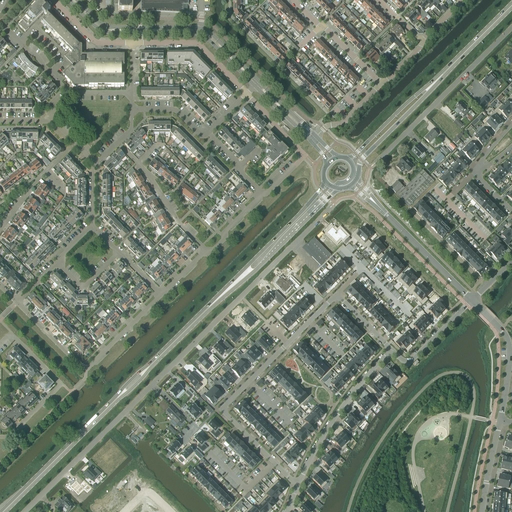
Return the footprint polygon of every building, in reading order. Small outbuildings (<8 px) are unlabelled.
[(41,22),(68,50),(69,51),(64,56),(75,67),(74,68),(71,66),(63,75),(74,86),(75,86),(124,87),(124,74),(121,74),(121,65),(124,65),(124,53),(87,53),(84,53),(84,49),(81,49),(81,46),(80,45),(48,12),(50,11),(49,9),(43,4),(44,3),(41,0),(38,0),(35,4),(36,5),(28,12),(29,13),(21,21),(22,22),(19,26),(25,32),(44,14),(46,17),(41,22)] [(116,0),(117,0),(115,0),(115,2),(115,5),(118,5),(118,11),(132,11),(132,0),(116,0)] [(140,0),(141,12),(148,12),(165,12),(181,13),(189,14),(187,14),(187,10),(185,10),(185,5),(188,5),(188,0),(140,0)] [(276,0),(272,5),(270,7),(273,10),(281,2),(279,0),(276,0)] [(423,0),(422,1),(428,8),(430,10),(430,9),(434,6),(436,8),(438,5),(432,0),(430,0),(430,1),(429,0),(423,0)] [(324,10),(330,5),(326,1),(321,6),(324,10)] [(365,10),(371,4),(367,1),(361,7),(365,10)] [(402,1),(397,7),(400,10),(406,5),(402,1)] [(420,3),(417,5),(421,9),(420,11),(426,17),(428,15),(425,11),(428,8),(422,1),(420,4),(420,3)] [(281,2),(273,10),(277,14),(279,12),(285,6),(281,2)] [(368,14),(374,8),(371,4),(365,10),(368,14)] [(242,5),(234,5),(234,11),(235,14),(242,11),(242,6),(242,5)] [(330,5),(324,10),(328,14),(331,12),(332,12),(334,10),(333,9),(334,8),(330,5)] [(285,6),(279,12),(283,15),(283,16),(289,9),(285,6)] [(372,18),(378,12),(374,8),(368,14),(372,18)] [(289,9),(283,16),(286,19),(292,13),(289,9)] [(412,11),(410,13),(416,20),(420,16),(424,19),(426,17),(420,11),(418,12),(414,9),(412,11)] [(242,11),(235,14),(236,17),(240,21),(242,20),(243,21),(249,15),(245,12),(244,13),(242,11)] [(380,12),(379,13),(378,12),(372,18),(370,19),(374,23),(382,15),(383,16),(383,15),(385,14),(383,12),(381,13),(380,12)] [(286,19),(283,22),(286,24),(287,24),(288,25),(296,17),(292,13),(286,19)] [(329,20),(333,24),(341,17),(337,13),(335,15),(334,14),(331,17),(332,18),(329,20)] [(408,15),(405,17),(412,24),(414,25),(418,21),(416,20),(410,13),(408,15)] [(384,16),(383,15),(383,16),(382,15),(374,23),(377,27),(385,19),(383,17),(384,16)] [(248,21),(244,25),(248,29),(256,21),(252,17),(248,21)] [(296,17),(288,25),(292,28),(300,20),(296,17)] [(341,17),(333,24),(337,28),(343,22),(345,21),(341,17)] [(385,19),(377,27),(382,31),(384,29),(383,29),(389,23),(385,19)] [(300,20),(292,28),(296,31),(297,30),(303,24),(300,20)] [(256,21),(248,29),(252,33),(258,27),(255,24),(256,22),(255,21),(256,21)] [(343,22),(337,28),(341,32),(347,26),(343,22)] [(303,24),(297,30),(301,34),(307,28),(303,24)] [(347,26),(341,32),(345,36),(353,28),(349,24),(347,26)] [(258,27),(252,33),(255,36),(263,29),(259,25),(258,26),(258,27)] [(403,32),(397,26),(392,31),(398,37),(403,32)] [(349,40),(356,32),(353,28),(345,36),(349,40)] [(263,29),(255,36),(259,40),(266,34),(267,33),(265,32),(264,32),(262,30),(263,29)] [(353,43),(360,36),(356,32),(349,40),(353,43)] [(266,34),(259,40),(263,44),(269,38),(266,34)] [(382,42),(389,48),(394,43),(401,50),(404,48),(394,38),(392,39),(388,35),(385,37),(386,38),(382,42)] [(356,47),(362,42),(364,39),(360,36),(353,43),(356,47)] [(269,38),(263,44),(267,48),(275,40),(273,38),(271,40),(269,38)] [(275,40),(267,48),(271,52),(279,44),(275,40)] [(319,40),(313,46),(317,50),(323,44),(319,40)] [(362,42),(356,47),(360,51),(366,46),(362,42)] [(384,54),(389,48),(382,42),(379,45),(378,45),(375,47),(380,52),(378,53),(385,60),(389,63),(391,61),(384,54)] [(279,44),(271,52),(275,56),(283,48),(279,44)] [(323,44),(317,50),(320,54),(326,48),(323,44)] [(283,48),(275,56),(279,60),(287,51),(283,48)] [(326,48),(320,54),(324,57),(330,51),(326,48)] [(287,51),(279,60),(282,63),(283,63),(291,55),(292,53),(288,49),(287,51)] [(385,60),(378,53),(377,55),(372,50),(367,55),(374,63),(378,59),(382,63),(385,60)] [(330,51),(324,57),(328,61),(334,55),(330,51)] [(178,64),(188,64),(193,52),(184,52),(184,53),(178,53),(178,64)] [(196,71),(203,64),(199,59),(200,59),(193,52),(188,64),(196,71)] [(178,64),(178,53),(167,53),(167,64),(178,64)] [(35,74),(38,69),(35,68),(33,66),(30,64),(28,62),(30,61),(29,59),(28,58),(26,59),(25,57),(23,55),(18,57),(19,58),(14,63),(18,67),(18,66),(20,68),(20,69),(20,70),(21,71),(22,72),(23,72),(24,73),(24,72),(26,74),(26,75),(30,78),(34,74),(35,74)] [(334,55),(328,61),(331,65),(337,58),(334,55)] [(337,58),(331,65),(335,68),(341,62),(337,58)] [(293,62),(287,68),(291,71),(298,64),(293,59),(292,60),(293,62)] [(335,68),(333,70),(336,74),(338,72),(345,66),(341,62),(335,68)] [(196,71),(203,79),(211,71),(203,64),(196,71)] [(298,64),(291,71),(295,75),(301,69),(302,68),(298,64)] [(345,66),(338,72),(342,75),(348,69),(345,66)] [(301,69),(295,75),(298,79),(304,73),(301,69)] [(348,69),(342,75),(346,79),(352,73),(348,69)] [(304,73),(298,79),(302,83),(310,76),(310,75),(307,72),(305,73),(304,73)] [(346,79),(344,81),(348,84),(349,83),(355,77),(352,73),(346,79)] [(490,89),(492,91),(495,87),(494,85),(498,80),(491,73),(490,74),(488,76),(485,78),(486,79),(483,82),(481,83),(482,84),(481,85),(485,88),(486,87),(488,90),(490,89)] [(206,78),(207,79),(207,80),(211,84),(217,78),(213,74),(211,76),(210,74),(206,78)] [(303,83),(302,84),(304,86),(305,86),(306,87),(312,81),(313,79),(310,76),(302,83),(303,83)] [(187,77),(185,79),(191,85),(193,83),(187,77)] [(355,77),(349,83),(353,86),(359,80),(355,77)] [(217,78),(211,84),(209,86),(212,90),(215,88),(221,81),(217,78)] [(221,81),(215,88),(218,92),(225,85),(221,81)] [(312,81),(306,87),(310,91),(316,85),(312,81)] [(46,86),(53,93),(57,89),(53,85),(54,85),(52,83),(51,83),(50,82),(46,86)] [(316,85),(310,91),(314,95),(320,89),(321,87),(318,83),(316,85)] [(173,85),(173,89),(173,97),(180,97),(182,99),(187,92),(186,93),(183,90),(179,90),(179,85),(173,85)] [(222,95),(229,89),(225,85),(218,92),(222,95)] [(49,97),(53,93),(46,86),(43,90),(49,97)] [(229,89),(222,95),(226,99),(233,93),(229,89)] [(320,89),(314,95),(318,98),(324,92),(320,89)] [(45,101),(49,97),(43,90),(39,94),(45,101)] [(187,92),(182,99),(185,102),(191,96),(187,92)] [(324,92),(318,98),(321,102),(327,96),(324,92)] [(41,105),(45,101),(39,94),(35,98),(41,105)] [(327,96),(321,102),(325,106),(333,98),(329,94),(327,96)] [(189,106),(195,100),(191,96),(185,102),(189,106)] [(476,106),(475,106),(481,112),(491,103),(485,97),(476,106)] [(333,98),(325,106),(329,110),(337,102),(333,98)] [(507,102),(503,106),(511,114),(511,113),(511,106),(511,105),(511,103),(511,101),(509,99),(506,101),(507,102)] [(193,110),(198,104),(195,100),(189,106),(193,110)] [(461,103),(456,108),(462,114),(464,116),(469,111),(467,109),(461,103)] [(197,113),(202,108),(198,104),(193,110),(197,113)] [(499,109),(496,111),(500,115),(502,114),(507,118),(511,114),(503,106),(499,110),(499,109)] [(243,118),(250,111),(246,107),(240,112),(238,113),(241,116),(242,115),(243,117),(243,118)] [(200,117),(206,112),(202,108),(197,113),(200,117)] [(245,123),(254,114),(250,111),(243,118),(245,120),(246,119),(247,121),(245,123)] [(496,111),(489,118),(490,119),(499,128),(503,124),(498,118),(500,115),(496,111)] [(206,112),(200,117),(204,121),(210,116),(206,112)] [(251,125),(258,118),(254,114),(245,123),(249,126),(250,125),(251,125)] [(254,129),(261,122),(258,118),(251,125),(253,128),(253,127),(255,128),(254,129)] [(490,119),(484,125),(488,129),(490,127),(495,132),(499,128),(490,119)] [(261,136),(265,131),(263,129),(266,126),(261,122),(254,129),(257,131),(259,132),(258,133),(261,136)] [(145,130),(148,133),(148,132),(148,131),(154,131),(154,123),(148,123),(148,126),(148,129),(146,129),(145,130)] [(170,126),(170,123),(164,123),(164,133),(170,133),(174,130),(172,128),(170,128),(170,126)] [(482,128),(478,133),(479,133),(487,141),(491,137),(486,132),(488,129),(484,125),(481,128),(482,128)] [(140,129),(136,133),(142,139),(148,133),(145,130),(146,129),(148,129),(148,126),(146,126),(144,127),(143,127),(141,128),(140,129)] [(174,130),(170,133),(174,137),(180,131),(178,129),(177,128),(175,127),(174,127),(172,126),(170,126),(170,128),(172,128),(174,130)] [(222,139),(228,132),(224,128),(218,135),(222,139)] [(428,135),(425,138),(430,143),(431,142),(432,143),(436,140),(434,139),(438,135),(433,130),(428,135)] [(179,141),(184,136),(180,131),(174,137),(179,141)] [(11,140),(16,140),(16,132),(11,132),(11,133),(7,133),(9,139),(11,139),(11,140)] [(39,139),(42,133),(38,133),(38,132),(32,132),(32,140),(38,140),(38,139),(39,139)] [(226,143),(232,136),(228,132),(222,139),(226,143)] [(278,143),(278,142),(269,132),(268,133),(263,138),(262,139),(268,145),(268,150),(266,150),(266,153),(268,153),(267,158),(262,163),(269,170),(278,160),(280,157),(281,158),(288,151),(281,144),(280,145),(278,143)] [(9,140),(9,139),(7,133),(4,136),(2,134),(0,135),(0,140),(4,145),(6,146),(9,143),(8,141),(9,140)] [(43,145),(49,139),(46,135),(45,136),(42,133),(39,139),(40,140),(39,141),(43,145)] [(144,141),(142,139),(136,133),(132,137),(140,145),(144,141)] [(474,137),(471,139),(476,143),(478,141),(483,146),(487,141),(479,133),(475,138),(474,137)] [(183,145),(189,140),(184,136),(179,141),(183,145)] [(229,146),(236,140),(232,136),(226,143),(229,146)] [(136,149),(140,145),(132,137),(128,141),(136,149)] [(49,139),(43,145),(47,149),(53,142),(49,139)] [(471,139),(465,146),(466,147),(466,148),(474,156),(479,151),(474,146),(476,143),(471,139)] [(187,150),(193,144),(189,140),(183,145),(187,150)] [(239,144),(236,140),(229,146),(233,150),(239,144)] [(136,149),(128,141),(124,145),(131,151),(130,152),(131,153),(132,153),(133,153),(136,150),(136,149)] [(53,142),(47,149),(51,152),(57,146),(53,142)] [(239,144),(233,150),(235,152),(234,153),(239,158),(241,156),(238,153),(241,150),(243,148),(245,146),(244,145),(244,144),(243,143),(243,144),(241,142),(239,144)] [(191,154),(197,148),(193,144),(187,150),(191,154)] [(53,157),(55,156),(61,150),(57,146),(51,152),(53,155),(52,156),(53,157)] [(412,151),(419,158),(425,152),(418,146),(412,151)] [(443,147),(440,150),(445,156),(448,153),(443,147)] [(195,158),(201,152),(197,148),(191,154),(195,158)] [(462,151),(459,153),(463,157),(465,155),(470,160),(474,156),(466,148),(462,152),(462,151)] [(115,154),(121,161),(125,157),(119,150),(115,154)] [(201,152),(195,158),(199,162),(205,156),(201,152)] [(438,164),(445,157),(440,153),(433,160),(438,164)] [(460,158),(455,162),(464,171),(468,166),(461,159),(463,157),(459,153),(457,155),(460,158)] [(121,161),(115,154),(111,158),(118,165),(122,162),(121,161)] [(153,170),(159,162),(161,160),(156,156),(154,159),(148,167),(153,170)] [(58,163),(59,164),(63,168),(71,160),(67,157),(61,162),(60,161),(58,163)] [(204,162),(202,164),(207,169),(214,161),(210,157),(204,163),(204,162)] [(114,169),(118,165),(111,158),(107,162),(113,168),(114,169)] [(400,163),(396,167),(402,173),(405,169),(408,172),(414,167),(405,158),(399,163),(400,163)] [(31,163),(37,171),(41,168),(41,167),(44,165),(38,159),(36,160),(35,159),(31,163)] [(71,160),(63,168),(67,172),(75,164),(71,160)] [(214,161),(207,169),(206,169),(210,173),(218,165),(214,161)] [(109,171),(113,168),(107,162),(103,166),(105,168),(106,168),(107,170),(106,172),(106,173),(110,173),(109,171)] [(157,174),(163,166),(159,162),(153,170),(157,174)] [(455,162),(451,167),(460,175),(464,171),(455,162)] [(511,167),(507,162),(503,166),(502,166),(510,173),(511,170),(511,167)] [(25,164),(31,172),(31,173),(32,175),(37,171),(31,163),(27,166),(25,164)] [(27,176),(31,173),(31,172),(25,164),(20,167),(27,176)] [(71,176),(79,168),(75,164),(67,172),(71,176)] [(214,177),(222,169),(218,165),(210,173),(214,177)] [(161,177),(168,169),(163,166),(157,174),(161,177)] [(505,178),(510,173),(502,166),(498,170),(505,178)] [(16,170),(22,179),(27,176),(20,167),(16,170)] [(451,167),(447,171),(455,179),(460,175),(451,167)] [(78,178),(84,176),(82,173),(82,172),(79,168),(71,176),(72,174),(76,178),(77,177),(78,178)] [(102,174),(102,176),(102,182),(112,182),(112,176),(110,176),(110,173),(106,173),(106,172),(107,170),(106,168),(105,168),(104,170),(103,171),(103,173),(102,174)] [(165,181),(172,173),(168,169),(161,177),(165,181)] [(222,169),(214,177),(218,181),(226,173),(222,169)] [(18,182),(22,179),(16,170),(12,174),(18,182)] [(395,194),(409,207),(434,182),(423,170),(404,188),(397,181),(390,188),(396,194),(395,194)] [(505,178),(498,170),(494,174),(501,182),(505,178)] [(128,175),(129,178),(130,177),(133,182),(130,183),(141,177),(138,172),(136,173),(134,171),(128,175)] [(447,171),(443,175),(451,183),(455,179),(447,171)] [(170,184),(176,176),(172,173),(165,181),(170,184)] [(7,177),(14,185),(18,182),(12,174),(7,177)] [(176,176),(170,184),(174,188),(180,180),(181,181),(183,178),(180,176),(177,174),(176,176)] [(493,183),(497,186),(501,182),(494,174),(488,180),(491,183),(492,181),(493,182),(493,183)] [(443,175),(438,179),(443,184),(442,184),(443,185),(443,184),(446,188),(451,183),(443,175)] [(77,185),(86,185),(86,180),(84,180),(84,176),(78,178),(78,180),(77,180),(77,185)] [(3,180),(9,189),(14,185),(7,177),(3,180)] [(141,177),(130,183),(133,188),(135,187),(136,190),(143,185),(142,183),(144,182),(141,177)] [(0,187),(3,192),(4,191),(5,192),(9,189),(3,180),(0,182),(0,187)] [(187,187),(189,184),(184,180),(182,182),(183,183),(176,191),(181,194),(187,187)] [(235,188),(242,195),(244,193),(245,194),(249,189),(240,180),(238,183),(239,184),(235,188)] [(468,196),(476,188),(470,182),(468,184),(469,186),(468,187),(468,186),(467,187),(468,187),(463,191),(468,196)] [(37,189),(46,196),(49,192),(51,194),(54,190),(46,184),(44,187),(42,185),(40,187),(39,187),(37,189)] [(185,198),(191,190),(193,188),(189,184),(187,187),(181,194),(185,198)] [(140,197),(150,191),(146,186),(145,188),(143,185),(136,190),(138,192),(137,192),(140,197)] [(240,197),(242,195),(235,188),(231,192),(230,191),(227,193),(236,202),(241,198),(240,197)] [(468,196),(472,200),(480,192),(476,188),(468,196)] [(43,199),(46,196),(37,189),(35,192),(36,193),(34,195),(37,197),(35,199),(43,205),(45,201),(43,199)] [(189,201),(197,191),(196,193),(191,190),(185,198),(189,201)] [(145,204),(152,200),(151,197),(153,196),(150,191),(140,197),(139,198),(142,203),(144,202),(145,204)] [(197,191),(189,201),(194,205),(197,201),(198,202),(204,196),(197,191)] [(472,200),(476,204),(484,196),(480,192),(472,200)] [(232,206),(236,202),(227,193),(225,196),(226,197),(222,201),(229,207),(231,205),(232,206)] [(133,202),(129,195),(124,198),(124,199),(124,207),(133,202)] [(476,204),(480,209),(489,200),(484,196),(476,204)] [(40,208),(43,205),(35,199),(33,201),(31,199),(29,201),(28,201),(26,204),(35,210),(38,206),(40,208)] [(148,212),(151,210),(158,206),(155,201),(153,202),(152,200),(145,204),(146,205),(145,206),(146,207),(145,207),(148,212)] [(480,209),(485,213),(493,204),(489,200),(480,209)] [(86,207),(86,201),(77,201),(77,207),(78,207),(78,208),(84,211),(84,207),(86,207)] [(227,209),(229,207),(222,201),(219,205),(217,203),(215,206),(224,215),(228,210),(227,209)] [(421,201),(414,209),(418,213),(426,205),(421,201)] [(104,216),(105,217),(107,215),(106,213),(105,212),(110,212),(110,203),(102,203),(102,209),(102,211),(103,213),(103,214),(104,216)] [(32,214),(35,210),(26,204),(24,206),(25,207),(23,209),(26,211),(24,213),(32,219),(34,216),(32,214)] [(485,213),(489,217),(497,209),(493,204),(485,213)] [(426,205),(418,213),(422,217),(430,210),(426,206),(426,205)] [(154,218),(161,214),(160,212),(161,210),(158,206),(151,210),(153,215),(154,218)] [(219,219),(224,215),(215,206),(212,208),(214,210),(210,213),(216,220),(218,218),(219,219)] [(81,214),(84,211),(78,208),(73,213),(79,220),(83,216),(81,214)] [(490,216),(494,220),(493,221),(501,213),(497,209),(489,217),(490,216)] [(430,210),(422,217),(427,221),(434,214),(430,210)] [(134,211),(129,214),(135,220),(138,218),(134,211)] [(107,223),(113,218),(115,216),(111,212),(110,213),(110,212),(105,212),(106,213),(107,215),(105,217),(103,219),(107,223)] [(29,223),(32,219),(24,213),(22,215),(20,213),(18,216),(18,215),(15,218),(24,224),(27,221),(29,223)] [(69,217),(75,224),(79,220),(73,213),(69,217)] [(214,222),(216,220),(210,213),(206,217),(205,216),(202,219),(211,228),(215,223),(214,222)] [(493,221),(498,226),(502,222),(502,221),(506,218),(501,213),(493,221)] [(156,225),(158,226),(160,225),(167,220),(164,215),(162,216),(161,214),(154,218),(156,221),(155,221),(155,223),(156,225)] [(434,214),(427,221),(431,225),(430,226),(439,217),(438,218),(434,214)] [(46,219),(43,217),(38,224),(41,226),(46,219)] [(65,221),(71,227),(75,224),(69,217),(65,221)] [(439,217),(430,226),(431,228),(434,231),(443,222),(439,217)] [(21,228),(24,224),(15,218),(13,221),(14,221),(12,223),(15,225),(13,227),(21,233),(23,230),(21,228)] [(111,227),(117,222),(113,218),(107,223),(111,227)] [(115,231),(122,223),(119,219),(117,222),(111,227),(115,231)] [(167,220),(160,225),(162,229),(161,230),(163,232),(170,228),(169,226),(170,225),(167,220)] [(61,225),(67,231),(71,227),(65,221),(61,225)] [(443,222),(434,231),(437,234),(437,233),(439,235),(448,226),(443,222)] [(118,235),(126,227),(122,223),(115,231),(118,235)] [(64,235),(67,231),(61,225),(57,229),(64,235)] [(448,226),(439,235),(443,239),(451,231),(447,227),(448,226)] [(18,237),(21,233),(13,227),(11,230),(9,228),(7,230),(7,229),(5,232),(13,239),(16,235),(18,237)] [(52,231),(60,239),(64,235),(57,229),(56,227),(52,231)] [(126,227),(118,235),(122,239),(123,238),(124,239),(128,234),(128,233),(129,234),(131,232),(126,227)] [(333,228),(328,234),(337,243),(342,239),(344,241),(348,237),(341,230),(338,233),(333,228)] [(358,230),(352,236),(358,242),(368,232),(366,230),(364,228),(360,232),(358,230)] [(56,243),(60,239),(52,231),(48,235),(49,236),(48,237),(51,240),(52,239),(56,243)] [(511,236),(506,231),(501,236),(505,239),(503,241),(507,246),(510,244),(509,243),(511,240),(511,236)] [(4,240),(2,242),(9,249),(13,244),(10,242),(13,239),(5,232),(2,235),(3,236),(1,238),(4,240)] [(368,232),(358,242),(365,249),(367,247),(366,247),(371,243),(369,241),(373,236),(371,234),(369,232),(368,232)] [(456,232),(446,242),(450,246),(460,236),(456,232)] [(172,235),(170,233),(163,239),(165,242),(172,235)] [(184,239),(180,243),(188,252),(192,248),(191,247),(194,244),(184,234),(181,237),(184,239)] [(123,244),(127,248),(135,240),(130,235),(128,238),(129,238),(123,244)] [(460,236),(450,246),(451,246),(454,249),(453,250),(454,250),(464,240),(460,236)] [(28,238),(22,245),(25,247),(31,241),(28,238)] [(308,244),(304,249),(312,257),(321,266),(331,255),(314,238),(308,244)] [(55,248),(49,242),(50,241),(48,239),(43,244),(51,252),(55,248)] [(135,240),(127,248),(131,252),(137,246),(139,244),(135,240)] [(464,240),(454,250),(457,254),(467,245),(463,241),(464,240)] [(499,240),(492,246),(501,255),(505,251),(501,247),(503,245),(499,240)] [(371,243),(366,247),(367,247),(373,254),(381,245),(382,244),(378,241),(377,241),(373,245),(371,243)] [(175,246),(172,248),(181,257),(184,254),(185,255),(188,252),(180,243),(176,247),(175,246)] [(41,249),(47,256),(51,252),(43,244),(39,247),(41,249)] [(381,245),(373,254),(379,260),(384,256),(382,254),(386,249),(381,245)] [(467,245),(457,254),(461,258),(470,249),(470,248),(469,249),(466,246),(467,245)] [(488,251),(486,253),(490,257),(492,255),(497,260),(501,255),(492,246),(491,245),(487,250),(488,251)] [(137,246),(131,252),(135,255),(141,250),(137,246)] [(35,251),(37,253),(43,259),(47,256),(41,249),(39,247),(35,251)] [(141,250),(135,255),(139,260),(143,255),(144,256),(148,252),(143,248),(141,250)] [(177,261),(181,257),(172,248),(170,251),(171,252),(167,256),(174,262),(176,260),(177,261)] [(470,249),(461,258),(462,257),(466,261),(474,252),(470,249)] [(474,252),(466,261),(470,265),(478,256),(474,252)] [(39,263),(43,259),(37,253),(33,257),(39,263)] [(384,257),(380,261),(385,266),(386,264),(393,257),(391,255),(390,253),(389,253),(386,256),(386,255),(384,257)] [(172,264),(174,262),(167,256),(163,260),(162,258),(160,261),(169,270),(173,265),(172,264)] [(478,256),(470,265),(473,268),(481,261),(477,257),(478,256)] [(36,267),(39,263),(33,257),(29,261),(36,267)] [(393,257),(386,264),(390,268),(397,260),(395,258),(395,259),(393,257)] [(36,267),(29,261),(27,259),(23,264),(25,266),(25,265),(32,271),(36,267)] [(340,259),(336,264),(337,264),(345,272),(349,268),(346,266),(346,265),(344,263),(344,264),(340,259)] [(390,268),(388,269),(392,273),(401,265),(399,263),(400,262),(397,260),(390,268)] [(115,265),(121,272),(125,268),(125,269),(128,267),(121,261),(119,263),(119,262),(115,265)] [(164,274),(169,270),(160,261),(157,263),(158,265),(155,268),(161,275),(163,273),(164,274)] [(481,261),(473,268),(477,272),(477,273),(486,264),(485,265),(481,261)] [(336,264),(333,268),(334,269),(341,276),(343,274),(345,273),(344,273),(345,272),(337,264),(336,264)] [(486,264),(477,273),(481,277),(486,272),(487,271),(488,270),(490,268),(486,264)] [(118,275),(121,272),(115,265),(111,269),(113,271),(111,273),(116,278),(119,276),(118,275)] [(401,265),(392,273),(396,278),(400,273),(400,274),(402,272),(405,269),(401,265)] [(7,278),(14,272),(11,268),(9,270),(6,267),(0,272),(0,276),(0,277),(1,277),(3,279),(5,277),(7,278)] [(161,275),(155,268),(153,267),(149,270),(147,268),(144,271),(156,283),(160,278),(159,277),(161,275)] [(330,273),(337,280),(339,278),(341,277),(341,276),(334,269),(330,273)] [(328,271),(324,275),(325,276),(333,284),(337,280),(330,273),(328,271)] [(11,288),(18,280),(15,277),(17,275),(14,272),(7,278),(9,280),(7,282),(9,284),(8,285),(11,288)] [(402,274),(397,279),(403,286),(413,276),(408,272),(404,276),(402,274)] [(54,283),(60,276),(56,273),(55,274),(53,273),(47,278),(50,280),(51,279),(54,283)] [(116,278),(111,273),(109,275),(108,273),(104,276),(110,283),(113,279),(114,280),(116,278)] [(323,274),(319,277),(321,280),(330,288),(332,286),(331,285),(333,284),(325,276),(324,275),(323,274)] [(59,289),(65,283),(63,281),(64,280),(60,276),(54,283),(57,286),(56,287),(59,289)] [(107,286),(110,283),(104,276),(100,280),(101,281),(99,283),(105,289),(108,287),(107,286)] [(413,276),(403,286),(407,290),(406,291),(409,293),(415,287),(413,285),(417,281),(417,280),(413,276),(413,277),(413,276)] [(282,277),(277,283),(286,292),(296,282),(291,277),(287,281),(282,277)] [(18,280),(11,288),(13,290),(14,289),(16,291),(18,289),(20,291),(27,284),(24,281),(22,283),(18,280)] [(135,288),(142,294),(144,292),(145,293),(149,289),(140,280),(138,282),(139,284),(135,288)] [(318,283),(326,291),(327,290),(328,290),(330,288),(321,280),(318,283)] [(350,289),(348,291),(352,296),(361,287),(354,280),(350,285),(352,287),(350,289)] [(317,282),(312,287),(317,291),(319,293),(321,296),(326,291),(318,283),(317,282)] [(65,294),(71,287),(67,284),(65,283),(59,289),(61,291),(62,290),(65,294)] [(103,291),(105,289),(99,283),(97,284),(93,287),(99,294),(102,290),(103,291)] [(415,287),(409,293),(411,296),(412,294),(416,299),(426,289),(425,289),(424,287),(423,287),(421,285),(417,289),(415,287)] [(70,300),(75,295),(73,293),(75,291),(71,287),(65,294),(68,297),(67,298),(70,300)] [(96,297),(99,294),(93,287),(89,291),(91,293),(89,295),(94,300),(96,298),(96,297)] [(361,287),(352,296),(354,297),(353,298),(355,300),(363,292),(365,291),(361,287)] [(140,296),(142,294),(135,288),(131,291),(130,290),(128,293),(137,302),(141,297),(140,296)] [(426,289),(416,299),(423,305),(428,300),(426,298),(430,294),(428,291),(426,290),(426,289)] [(35,307),(42,300),(38,296),(39,295),(35,290),(26,299),(32,306),(33,305),(35,307)] [(363,292),(355,300),(357,302),(358,302),(360,303),(367,296),(367,295),(369,294),(365,290),(365,291),(363,292)] [(268,293),(258,302),(265,309),(274,299),(276,301),(278,299),(283,303),(285,300),(277,292),(272,296),(268,293)] [(132,306),(137,302),(128,293),(125,295),(126,296),(123,300),(129,307),(131,305),(132,306)] [(82,305),(82,296),(77,296),(75,295),(70,300),(76,306),(77,305),(82,305)] [(88,306),(94,300),(89,295),(87,297),(82,296),(82,305),(87,305),(88,306)] [(367,296),(360,303),(361,305),(363,307),(371,299),(367,295),(367,296)] [(303,297),(299,302),(307,310),(311,305),(309,303),(307,301),(303,297)] [(371,299),(363,307),(368,311),(370,309),(372,307),(376,302),(372,298),(371,299)] [(433,305),(433,306),(441,314),(446,309),(442,306),(445,304),(439,299),(433,305)] [(42,300),(35,307),(37,309),(36,310),(41,314),(50,305),(47,303),(46,304),(42,300)] [(127,309),(129,307),(123,300),(119,304),(117,303),(115,305),(124,314),(128,310),(127,309)] [(296,305),(295,305),(304,314),(306,312),(305,311),(307,310),(299,302),(296,305)] [(295,304),(291,309),(292,310),(300,317),(301,316),(302,316),(304,314),(295,305),(296,305),(295,304)] [(372,311),(370,314),(374,318),(383,309),(379,305),(374,309),(372,311)] [(432,305),(425,312),(430,317),(432,314),(436,319),(437,318),(437,319),(441,315),(441,314),(433,306),(433,305),(432,305)] [(50,322),(57,315),(53,311),(54,310),(52,307),(43,316),(47,321),(48,320),(50,322)] [(108,315),(114,322),(116,320),(117,321),(122,316),(113,307),(110,310),(112,311),(108,315)] [(64,308),(61,311),(67,317),(70,314),(64,308)] [(286,312),(289,314),(296,321),(300,317),(292,310),(291,309),(290,308),(286,312)] [(329,315),(328,317),(332,320),(332,321),(340,312),(336,308),(332,312),(331,312),(329,314),(329,315)] [(383,309),(374,318),(376,320),(378,322),(387,313),(383,309)] [(332,320),(331,321),(335,325),(344,316),(340,312),(332,321),(332,320)] [(247,313),(241,319),(244,321),(243,323),(246,326),(248,325),(250,327),(256,321),(247,313)] [(387,313),(378,322),(380,324),(382,325),(390,317),(387,313)] [(423,313),(416,320),(426,329),(428,327),(430,325),(426,320),(428,318),(423,313)] [(285,318),(292,325),(294,323),(296,321),(289,314),(285,318)] [(55,329),(64,320),(62,317),(61,319),(57,315),(50,322),(52,324),(51,325),(55,329)] [(112,324),(114,322),(108,315),(104,319),(103,317),(100,320),(109,329),(113,325),(112,324)] [(283,316),(279,320),(283,324),(283,325),(285,327),(288,329),(292,325),(285,318),(283,316)] [(344,316),(335,325),(339,329),(341,328),(340,327),(348,320),(344,316)] [(390,317),(382,325),(383,327),(383,328),(385,330),(394,320),(390,317)] [(63,334),(69,328),(66,324),(67,322),(64,320),(55,329),(60,333),(61,332),(63,334)] [(105,333),(109,329),(100,320),(98,323),(99,324),(95,328),(102,334),(104,332),(105,333)] [(348,320),(340,327),(341,328),(344,331),(352,324),(348,320)] [(394,320),(385,330),(387,332),(387,331),(390,333),(392,331),(394,329),(398,325),(394,320)] [(416,320),(409,327),(414,332),(417,330),(421,334),(423,331),(424,331),(425,330),(425,329),(426,329),(416,320)] [(344,331),(342,333),(347,337),(347,336),(355,328),(352,324),(344,331)] [(232,327),(225,334),(235,344),(242,338),(246,335),(239,328),(236,330),(237,331),(236,332),(232,327)] [(68,342),(73,337),(77,333),(74,330),(73,331),(69,328),(63,334),(65,336),(64,337),(68,342)] [(100,336),(102,334),(95,328),(91,331),(90,330),(87,333),(96,342),(101,337),(100,336)] [(355,328),(347,336),(351,340),(359,331),(356,328),(355,328)] [(402,336),(411,344),(415,341),(415,340),(411,336),(413,333),(408,328),(406,331),(406,332),(402,336)] [(359,331),(351,340),(355,344),(363,335),(359,331)] [(82,352),(82,338),(78,334),(77,333),(73,337),(74,338),(73,339),(76,341),(77,340),(78,342),(73,347),(77,351),(78,350),(80,351),(80,352),(81,352),(82,352)] [(82,338),(82,352),(83,352),(84,352),(85,351),(86,350),(87,351),(91,347),(86,342),(88,340),(89,341),(91,339),(86,334),(82,338)] [(401,335),(394,342),(401,348),(403,346),(406,349),(411,344),(402,336),(401,335)] [(256,342),(254,344),(258,348),(260,346),(265,351),(271,345),(268,342),(267,343),(267,342),(266,343),(261,338),(257,342),(256,342)] [(220,341),(213,348),(221,356),(225,353),(227,355),(233,349),(225,341),(222,344),(220,341)] [(248,351),(256,360),(257,359),(258,359),(260,357),(260,356),(261,356),(256,351),(258,348),(254,344),(252,342),(250,345),(252,347),(248,351)] [(296,346),(293,349),(298,355),(306,348),(302,343),(299,347),(298,346),(297,347),(296,346)] [(368,344),(364,348),(364,349),(365,348),(372,356),(376,352),(372,348),(373,347),(370,343),(369,345),(368,344)] [(14,359),(21,352),(19,349),(18,350),(17,348),(15,349),(13,347),(6,354),(9,356),(10,355),(14,359)] [(306,348),(298,355),(299,355),(302,359),(310,351),(306,348)] [(364,349),(361,352),(368,360),(372,356),(365,348),(364,349)] [(310,351),(302,359),(306,362),(314,355),(315,354),(311,349),(310,351)] [(243,355),(241,357),(245,361),(247,359),(252,364),(253,364),(254,364),(256,362),(256,361),(256,360),(248,351),(247,350),(242,355),(243,355)] [(19,366),(25,360),(23,357),(25,356),(23,354),(21,352),(14,359),(17,363),(16,364),(19,366)] [(361,352),(357,356),(364,363),(368,360),(361,352)] [(204,355),(198,361),(207,370),(211,367),(213,370),(221,363),(212,354),(212,355),(208,359),(204,355)] [(314,355),(306,362),(310,366),(317,359),(318,358),(319,357),(315,354),(314,355)] [(310,366),(314,370),(322,362),(325,359),(321,355),(317,359),(310,366)] [(235,365),(244,374),(248,369),(243,364),(245,361),(241,357),(240,356),(237,359),(239,361),(235,365)] [(357,356),(353,360),(360,367),(361,367),(364,363),(357,356)] [(19,366),(21,369),(20,370),(24,374),(26,371),(33,364),(31,362),(29,361),(28,362),(25,360),(19,366)] [(353,360),(349,364),(357,371),(356,371),(357,371),(361,367),(360,367),(353,360)] [(322,362),(314,370),(318,374),(325,367),(326,366),(322,362)] [(33,364),(26,371),(30,375),(28,376),(30,377),(31,379),(38,372),(36,370),(37,368),(35,367),(36,366),(33,364)] [(234,364),(227,371),(231,375),(234,373),(239,378),(244,374),(235,365),(234,364)] [(325,367),(318,374),(321,378),(322,378),(329,371),(331,368),(327,365),(327,364),(326,366),(325,367)] [(346,367),(345,368),(353,375),(356,371),(357,371),(349,364),(346,367)] [(270,374),(268,376),(272,381),(281,372),(277,367),(273,371),(272,370),(270,373),(270,374)] [(345,367),(341,371),(342,372),(342,371),(350,380),(354,376),(353,375),(345,368),(346,367),(345,367)] [(389,376),(387,378),(388,379),(394,385),(401,378),(397,374),(395,371),(394,371),(392,369),(387,374),(389,376)] [(225,373),(221,378),(222,378),(230,387),(233,384),(232,384),(234,382),(229,377),(231,375),(227,371),(225,373)] [(338,375),(346,383),(350,380),(342,371),(342,372),(338,375)] [(281,372),(272,381),(277,385),(278,384),(277,384),(286,376),(283,373),(283,374),(281,372)] [(190,383),(195,387),(194,388),(197,391),(202,386),(199,383),(202,380),(198,377),(198,378),(196,376),(193,373),(187,378),(191,382),(190,383)] [(337,374),(333,378),(335,380),(342,387),(346,383),(338,375),(337,374)] [(327,375),(322,380),(324,383),(330,378),(329,377),(327,375)] [(286,376),(277,384),(278,384),(282,388),(290,380),(286,376)] [(215,380),(212,382),(214,384),(218,388),(220,386),(225,391),(227,389),(228,389),(230,387),(222,378),(218,382),(215,380)] [(290,380),(282,388),(286,393),(287,392),(294,384),(290,380)] [(335,380),(331,384),(335,388),(334,389),(337,392),(338,391),(342,387),(335,380)] [(380,380),(376,385),(384,393),(385,394),(389,389),(387,387),(389,385),(385,380),(383,383),(380,380)] [(172,389),(169,392),(175,398),(176,397),(183,390),(183,389),(178,383),(175,386),(174,386),(172,389)] [(213,388),(209,392),(217,400),(222,396),(216,390),(218,388),(214,384),(211,386),(213,388)] [(294,384),(287,392),(291,396),(298,389),(296,387),(297,387),(294,384)] [(376,385),(372,389),(377,393),(375,395),(379,400),(381,398),(380,397),(384,393),(376,385)] [(298,389),(291,396),(295,400),(303,393),(302,393),(298,389)] [(26,397),(33,404),(36,402),(35,402),(37,400),(35,399),(38,396),(31,390),(28,392),(30,393),(26,397)] [(203,394),(201,397),(205,401),(207,399),(213,405),(215,402),(215,403),(217,400),(209,392),(205,396),(203,394)] [(295,400),(293,402),(298,406),(307,397),(303,393),(295,400)] [(31,407),(33,404),(26,397),(22,401),(21,400),(19,402),(25,409),(28,407),(29,408),(31,406),(31,407)] [(366,397),(362,401),(371,410),(375,406),(373,403),(375,401),(370,397),(368,399),(366,397)] [(362,401),(358,405),(362,410),(360,412),(365,416),(371,410),(362,401)] [(23,411),(25,409),(19,402),(16,405),(17,406),(14,410),(21,417),(23,415),(23,414),(24,412),(23,411)] [(237,405),(234,408),(239,414),(247,406),(243,402),(239,406),(239,405),(238,406),(237,405)] [(193,404),(186,411),(188,413),(190,415),(190,414),(191,415),(197,408),(193,404)] [(183,418),(171,406),(165,412),(177,424),(179,422),(181,424),(185,421),(183,419),(183,418)] [(208,406),(205,408),(211,414),(213,411),(208,406)] [(247,406),(239,414),(240,414),(243,418),(250,410),(251,410),(247,406)] [(315,406),(310,411),(311,412),(319,420),(320,420),(324,415),(323,414),(324,413),(320,409),(319,411),(315,406)] [(197,408),(191,415),(191,416),(195,420),(197,417),(198,418),(200,416),(200,415),(202,413),(198,408),(198,409),(197,408)] [(19,419),(21,417),(14,410),(10,413),(9,412),(6,414),(13,421),(15,419),(16,420),(18,419),(19,419)] [(250,410),(243,418),(247,421),(254,414),(251,410),(250,410)] [(307,416),(315,424),(320,420),(319,420),(311,412),(307,416)] [(254,414),(247,421),(251,425),(258,418),(259,417),(255,413),(254,414)] [(1,422),(1,423),(0,423),(0,428),(0,429),(1,429),(1,430),(2,430),(2,431),(3,431),(4,431),(5,431),(6,430),(7,430),(8,429),(11,427),(10,426),(12,425),(11,423),(13,421),(6,414),(4,417),(5,418),(1,422)] [(352,414),(348,418),(358,428),(364,422),(359,416),(357,419),(352,414)] [(306,415),(302,419),(305,422),(311,428),(315,424),(307,416),(306,415)] [(251,425),(255,429),(262,422),(258,418),(251,425)] [(348,418),(344,422),(349,427),(346,429),(351,433),(353,431),(354,432),(358,428),(348,418)] [(146,420),(143,422),(149,428),(152,425),(146,420)] [(213,420),(207,425),(208,425),(213,430),(210,433),(216,439),(221,434),(217,431),(221,428),(220,427),(220,428),(213,420)] [(262,422),(255,429),(258,433),(266,426),(262,422)] [(305,422),(300,427),(302,428),(310,436),(312,433),(314,431),(311,428),(305,422)] [(170,426),(167,429),(174,436),(177,433),(175,431),(174,431),(170,426)] [(266,426),(258,433),(262,437),(269,429),(266,426)] [(262,437),(266,441),(266,440),(274,432),(270,428),(269,429),(262,437)] [(298,432),(305,440),(307,438),(310,436),(302,428),(298,432)] [(274,432),(266,440),(270,444),(278,436),(279,436),(275,431),(274,432)] [(297,431),(293,436),(301,444),(305,440),(298,432),(297,431)] [(199,433),(194,439),(199,444),(197,446),(203,452),(207,448),(204,444),(207,441),(206,441),(199,434),(199,433)] [(341,433),(337,437),(346,446),(350,442),(347,439),(349,437),(345,433),(343,435),(341,433)] [(233,434),(225,442),(229,446),(236,438),(233,434)] [(135,443),(139,439),(135,435),(131,439),(135,443)] [(278,436),(270,444),(274,448),(282,440),(278,436)] [(337,437),(332,441),(337,446),(335,448),(339,452),(341,450),(342,451),(347,447),(346,446),(337,437)] [(229,446),(228,446),(232,450),(240,442),(236,438),(229,446)] [(175,441),(167,449),(169,452),(172,455),(169,457),(168,458),(171,460),(177,454),(175,452),(176,451),(178,449),(181,446),(175,441)] [(240,442),(232,450),(236,454),(244,446),(240,442)] [(295,442),(290,446),(299,455),(304,451),(295,442)] [(244,446),(236,454),(240,458),(248,450),(244,446)] [(290,446),(286,451),(287,452),(288,452),(295,460),(299,455),(290,446)] [(183,453),(181,456),(185,460),(186,460),(187,462),(195,454),(189,447),(186,450),(183,453)] [(248,450),(240,458),(243,462),(252,454),(248,450)] [(287,452),(283,457),(286,460),(285,461),(288,464),(290,463),(291,464),(295,460),(288,452),(287,452)] [(329,452),(325,456),(333,464),(337,460),(336,458),(338,456),(333,452),(331,454),(329,452)] [(252,454),(243,462),(247,466),(248,465),(255,458),(252,454)] [(325,456),(321,460),(325,465),(323,467),(328,471),(334,465),(333,464),(325,456)] [(255,458),(248,465),(252,469),(259,462),(255,458)] [(192,469),(189,473),(190,474),(194,478),(202,470),(203,469),(199,465),(194,470),(192,469)] [(86,472),(84,474),(91,481),(92,481),(93,482),(101,474),(97,470),(94,472),(93,471),(90,468),(87,471),(86,472)] [(202,470),(194,478),(198,482),(206,474),(202,470)] [(206,474),(198,482),(202,486),(209,478),(209,479),(210,478),(210,477),(212,475),(208,472),(206,474)] [(128,476),(125,479),(130,484),(132,481),(137,486),(141,481),(139,479),(141,477),(138,474),(136,476),(134,474),(130,478),(128,476)] [(317,474),(312,479),(322,489),(327,484),(326,483),(328,481),(322,475),(320,477),(317,474)] [(209,478),(202,486),(203,487),(205,490),(213,482),(209,479),(209,478)] [(123,485),(119,489),(126,496),(130,492),(126,487),(128,485),(124,480),(121,483),(123,485)] [(213,482),(205,490),(207,492),(208,492),(209,493),(209,494),(217,486),(218,485),(214,480),(213,482)] [(277,480),(272,485),(281,494),(286,489),(282,485),(283,484),(280,481),(279,482),(277,480)] [(76,481),(70,487),(78,495),(84,489),(87,492),(92,488),(85,481),(80,485),(76,481)] [(511,489),(511,484),(511,483),(499,481),(497,487),(511,489)] [(272,485),(268,489),(277,498),(281,494),(272,485)] [(217,486),(209,494),(213,497),(220,490),(217,486)] [(310,487),(305,492),(314,501),(319,496),(317,494),(319,492),(315,487),(313,489),(310,487)] [(113,491),(110,494),(115,499),(117,496),(122,500),(126,496),(119,489),(114,493),(113,491)] [(268,489),(264,493),(266,495),(273,502),(277,498),(268,489)] [(220,490),(213,497),(217,501),(224,494),(224,493),(220,490)] [(224,494),(217,501),(221,505),(222,503),(229,497),(225,493),(224,493),(224,494)] [(266,495),(262,499),(271,509),(274,506),(273,506),(275,504),(273,502),(266,495)] [(57,503),(55,506),(59,510),(59,511),(60,511),(63,507),(67,511),(69,508),(70,509),(71,508),(70,508),(72,506),(68,502),(64,497),(63,497),(60,500),(59,499),(57,502),(57,503)] [(107,501),(102,505),(109,511),(110,511),(114,508),(110,504),(112,501),(108,497),(105,499),(107,501)] [(222,503),(221,505),(225,509),(228,505),(230,506),(233,503),(232,502),(233,501),(229,497),(222,503)] [(262,499),(258,504),(265,511),(267,511),(268,511),(271,509),(262,499)] [(142,507),(140,510),(142,511),(148,511),(152,507),(147,502),(145,504),(143,503),(140,506),(142,507)]
